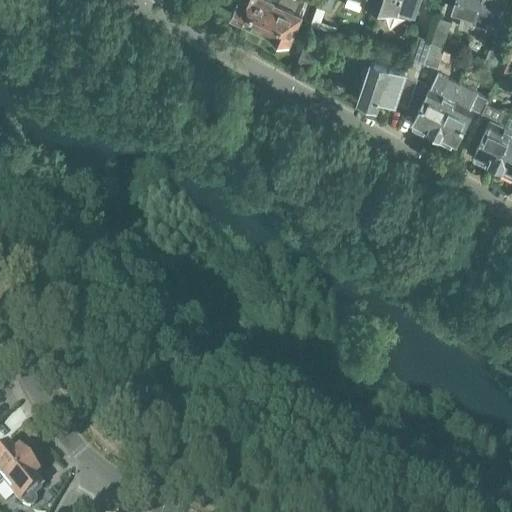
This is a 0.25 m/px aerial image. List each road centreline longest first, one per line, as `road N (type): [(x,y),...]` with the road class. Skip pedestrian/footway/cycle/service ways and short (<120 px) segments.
road 1 (unclassified): [(511,210),(182,28)]
road 2 (residential): [(0,324),(32,386),(97,470)]
